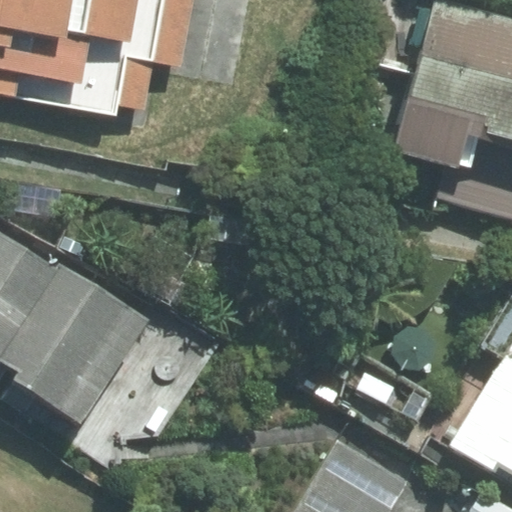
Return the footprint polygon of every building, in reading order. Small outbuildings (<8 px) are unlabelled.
[(0,0),(0,100),(116,122),(118,110),(143,115),(151,68),(179,73),(192,0),(0,0)] [(426,193),(510,218),(511,211),(511,20),(441,0),(432,0),(389,153),(434,166),(426,193)] [(0,233),(0,364),(23,379),(17,389),(91,435),(159,328),(66,270),(63,273),(0,233)] [(511,306),(485,352),(506,366),(453,454),(500,481),(505,474),(511,477),(511,306)] [(396,511),(411,487),(339,444),(299,511),(396,511)]
